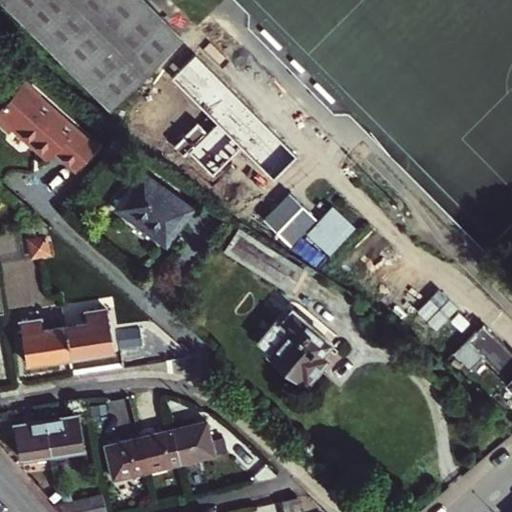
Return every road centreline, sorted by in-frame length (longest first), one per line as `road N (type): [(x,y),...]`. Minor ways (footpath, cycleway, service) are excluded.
road 1 (residential): [(310,483),(241,415),(175,380),(0,400)]
road 2 (residential): [(173,511),(310,483)]
